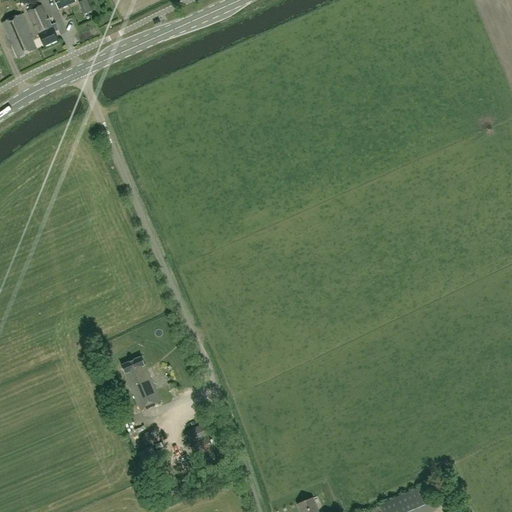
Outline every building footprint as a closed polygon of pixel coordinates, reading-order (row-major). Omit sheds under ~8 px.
[(53,0),(59,10),(77,2),(75,0),(53,0)] [(41,6),(29,12),(44,46),(59,40),(56,33),(60,31),(56,24),(52,25),(50,19),(48,20),(41,6)] [(22,15),(2,23),(17,59),(37,50),(22,15)] [(142,357),(122,366),(125,374),(126,374),(142,411),(162,402),(142,357)] [(186,432),(191,444),(214,434),(208,422),(186,432)] [(212,445),(210,441),(208,437),(193,444),(198,455),(213,448),(212,445)] [(425,485),(379,505),(381,511),(433,511),(436,511),(425,485)] [(317,511),(313,499),(298,505),(300,511),(317,511)]
